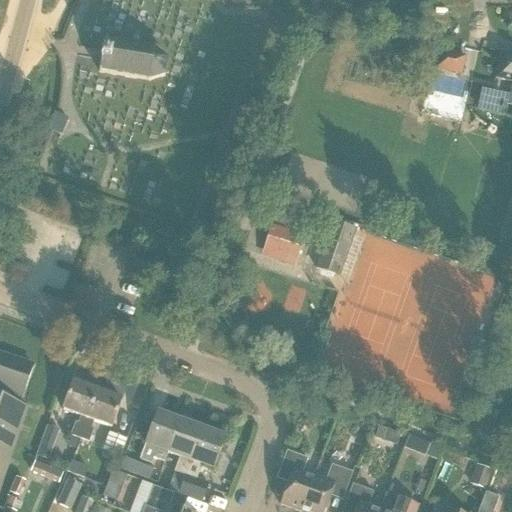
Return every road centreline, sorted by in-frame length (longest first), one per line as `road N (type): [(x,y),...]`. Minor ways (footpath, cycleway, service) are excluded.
road 1 (residential): [(242,511),(271,431),(270,409),(255,388),(0,293)]
road 2 (tertiary): [(0,132),(40,0)]
